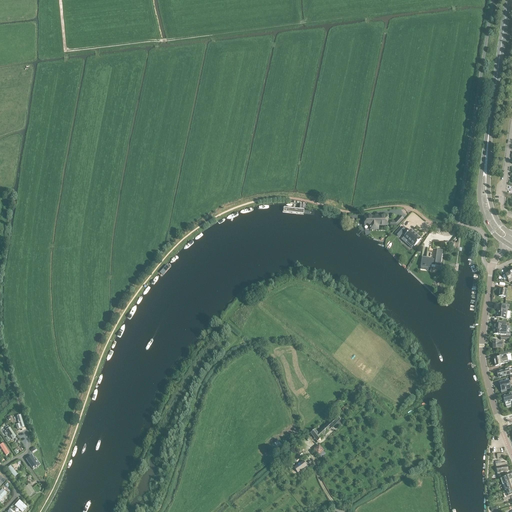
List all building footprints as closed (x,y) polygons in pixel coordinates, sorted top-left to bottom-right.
[(370,230),(378,230),(378,224),(387,224),(387,225),(387,217),(365,217),(365,226),(370,226),(370,230)] [(402,227),(396,234),(400,237),(405,231),(402,227)] [(411,230),(404,237),(410,243),(408,245),(411,248),(414,246),(421,239),(411,230)] [(440,267),(443,251),(437,250),(436,260),(422,258),(421,267),(431,268),(432,265),(440,267)] [(500,289),(499,297),(501,297),(501,298),(503,298),(504,297),(506,298),(505,300),(511,301),(510,300),(511,294),(511,290),(511,287),(507,286),(507,287),(507,290),(506,290),(500,289)] [(497,312),(496,318),(503,319),(506,319),(507,316),(507,309),(510,310),(510,305),(502,304),(502,307),(498,307),(498,313),(497,312)] [(506,335),(507,327),(505,327),(506,322),(505,322),(497,321),(497,324),(495,324),(494,334),(501,335),(501,334),(506,335)] [(505,362),(508,362),(507,355),(511,354),(511,351),(506,352),(498,353),(499,355),(500,358),(494,359),(496,366),(501,365),(505,364),(505,362)] [(509,370),(509,369),(497,372),(498,378),(511,374),(511,370),(509,370)] [(502,393),(507,391),(506,389),(511,388),(510,381),(503,383),(500,384),(500,386),(500,387),(502,393)] [(511,405),(510,402),(511,401),(511,398),(511,397),(511,394),(503,397),(505,403),(506,406),(511,405)] [(18,430),(25,428),(21,415),(17,417),(20,424),(17,425),(18,430)] [(343,422),(337,415),(318,432),(315,430),(311,434),(318,442),(322,438),(322,437),(336,424),(336,425),(337,424),(339,426),(343,422)] [(16,437),(10,428),(6,430),(12,440),(16,437)] [(9,454),(3,444),(0,445),(0,447),(6,457),(9,454)] [(32,467),(38,463),(32,455),(27,458),(32,467)] [(308,466),(304,461),(294,468),(298,473),(308,466)] [(18,475),(10,466),(7,469),(14,478),(18,475)] [(503,485),(504,485),(511,482),(511,475),(501,479),(503,485)] [(28,497),(35,492),(29,485),(23,489),(28,497)] [(22,511),(27,507),(20,500),(15,505),(22,511)]
